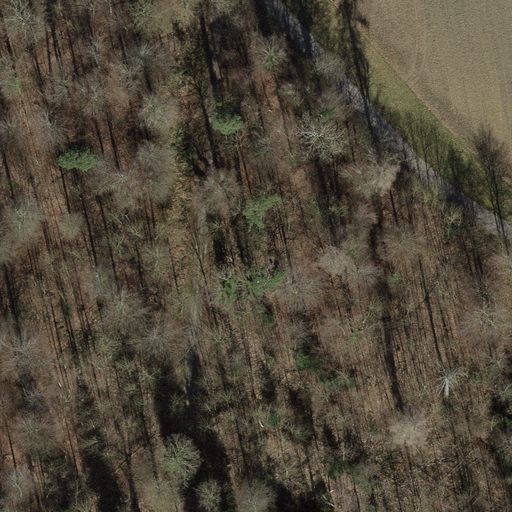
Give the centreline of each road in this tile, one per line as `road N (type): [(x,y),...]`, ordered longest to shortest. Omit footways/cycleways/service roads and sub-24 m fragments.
road 1 (track): [(178,511),(212,0)]
road 2 (track): [(511,241),(420,178),(258,0)]
